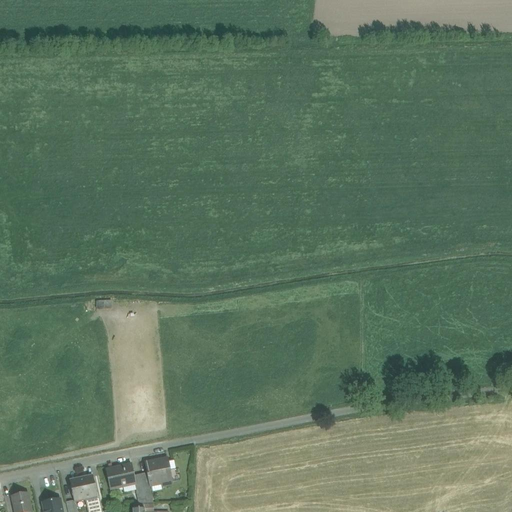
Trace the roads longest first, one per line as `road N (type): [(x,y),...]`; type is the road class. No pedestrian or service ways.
road 1 (unclassified): [(511,388),(195,440)]
road 2 (residential): [(195,440),(0,479)]
